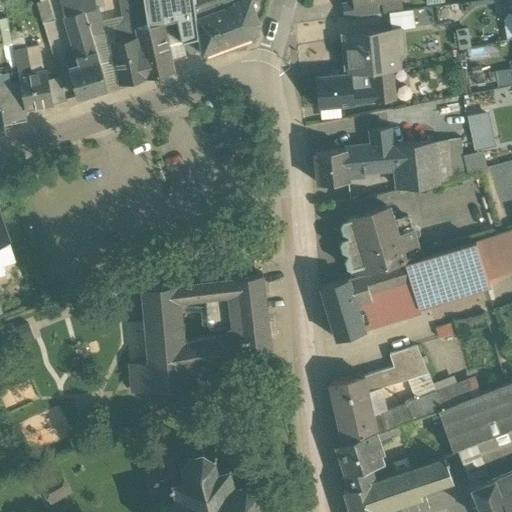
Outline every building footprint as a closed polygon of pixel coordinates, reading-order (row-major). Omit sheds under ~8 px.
[(60,0),(65,19),(85,15),(96,12),(93,0),(60,0)] [(142,0),(148,31),(161,28),(178,24),(182,46),(199,42),(197,22),(194,0),(142,0)] [(210,0),(194,0),(197,22),(215,15),(210,0)] [(215,15),(197,22),(199,42),(201,59),(252,40),(259,27),(250,4),(250,2),(249,2),(215,15)] [(49,3),(37,7),(44,27),(56,23),(49,3)] [(355,6),(344,7),(346,22),(378,18),(376,4),(355,7),(355,6)] [(96,12),(85,15),(92,40),(106,37),(99,12),(96,12)] [(85,15),(65,19),(77,62),(97,56),(92,40),(85,15)] [(22,34),(8,36),(6,21),(0,21),(0,50),(0,52),(24,49),(22,34)] [(178,24),(161,28),(170,67),(186,63),(182,46),(178,24)] [(148,31),(135,34),(138,42),(146,83),(172,77),(170,67),(161,28),(148,31)] [(400,34),(345,39),(348,78),(350,77),(392,74),(397,73),(394,37),(400,36),(400,34)] [(138,42),(112,47),(120,89),(146,83),(138,42)] [(25,51),(14,53),(19,79),(30,77),(25,51)] [(97,56),(77,62),(79,68),(69,71),(78,102),(108,93),(97,56)] [(30,77),(19,79),(25,113),(53,108),(46,74),(30,77)] [(392,74),(350,77),(353,108),(394,103),(393,91),(392,74)] [(348,78),(317,81),(319,112),(353,109),(353,108),(350,77),(348,78)] [(18,85),(0,88),(0,116),(1,116),(4,128),(25,124),(18,85)] [(405,89),(393,91),(394,103),(407,101),(405,89)] [(363,120),(365,130),(386,126),(384,116),(363,120)] [(432,129),(412,131),(415,146),(433,144),(432,129)] [(373,150),(346,153),(348,175),(396,171),(397,171),(395,148),(390,148),(389,132),(372,134),(373,150)] [(415,146),(395,148),(397,171),(396,171),(398,192),(437,188),(433,144),(415,146)] [(346,153),(314,156),(317,188),(349,185),(348,175),(346,153)] [(386,211),(342,223),(342,225),(339,229),(342,236),(346,238),(347,241),(342,243),(341,243),(339,247),(341,255),(345,256),(346,256),(347,260),(346,260),(344,264),(346,271),(350,273),(351,273),(352,280),(421,260),(410,223),(395,227),(391,213),(386,211)] [(0,215),(0,248),(10,245),(0,215)] [(511,233),(475,245),(487,282),(511,274),(511,233)] [(0,248),(0,278),(6,276),(4,268),(17,264),(10,245),(0,248)] [(475,245),(405,266),(411,284),(419,312),(489,290),(487,282),(475,245)] [(405,266),(363,278),(369,296),(411,284),(405,266)] [(224,331),(225,337),(211,339),(214,364),(272,354),(266,311),(264,295),(262,277),(177,288),(180,305),(205,302),(209,333),(224,331)] [(369,296),(363,278),(320,291),(328,317),(354,309),(371,303),(369,296)] [(411,284),(369,296),(371,303),(379,330),(421,317),(419,312),(411,284)] [(211,339),(184,344),(180,305),(177,288),(140,292),(146,364),(149,392),(198,388),(196,372),(216,370),(214,364),(211,339)] [(371,303),(354,309),(359,323),(362,336),(379,330),(371,303)] [(354,309),(328,317),(332,332),(359,323),(354,309)] [(359,323),(332,332),(336,344),(362,336),(359,323)] [(438,336),(440,342),(459,336),(455,325),(436,331),(438,336)] [(416,349),(389,358),(393,370),(421,361),(416,349)] [(393,370),(368,378),(373,394),(427,376),(421,361),(393,370)] [(149,392),(146,364),(130,366),(133,395),(149,392)] [(363,379),(329,387),(342,446),(375,433),(374,429),(363,379)] [(455,384),(443,389),(444,392),(451,407),(455,406),(462,403),(455,384)] [(462,403),(455,406),(471,449),(511,433),(511,387),(511,384),(476,397),(465,402),(462,403)] [(472,387),(461,391),(465,402),(476,397),(472,387)] [(444,392),(436,395),(442,411),(451,407),(444,392)] [(406,407),(376,419),(379,428),(382,435),(427,417),(442,411),(436,395),(435,394),(406,405),(406,407)] [(374,435),(335,449),(344,480),(370,471),(383,467),(380,459),(382,458),(374,435)] [(244,484),(234,486),(230,472),(232,469),(229,467),(228,470),(216,472),(214,461),(217,461),(216,457),(211,459),(204,454),(205,451),(200,450),(200,454),(190,457),(188,454),(185,456),(186,460),(179,467),(177,458),(162,461),(163,466),(145,470),(150,492),(155,490),(162,501),(161,503),(163,506),(159,511),(257,511),(261,507),(265,507),(265,504),(262,503),(259,493),(262,490),(260,487),(257,491),(248,484),(249,480),(245,480),(244,484)] [(349,493),(343,495),(348,511),(378,511),(448,485),(450,481),(442,462),(413,473),(412,472),(375,484),(349,493)] [(511,511),(511,470),(471,489),(479,511),(511,511)] [(370,471),(344,480),(349,493),(375,484),(370,471)] [(59,480),(39,494),(48,507),(68,493),(59,480)]
